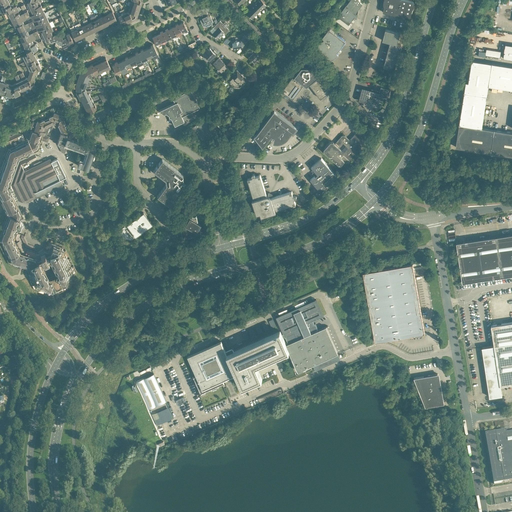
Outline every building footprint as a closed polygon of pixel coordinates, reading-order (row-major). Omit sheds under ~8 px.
[(38,0),(30,0),(30,1),(27,2),(28,5),(27,5),(28,8),(35,5),(33,3),(38,0)] [(42,7),(38,0),(33,3),(35,5),(28,8),(29,11),(31,10),(32,13),(33,12),(42,7)] [(142,0),(131,0),(132,0),(128,11),(123,14),(127,22),(136,18),(142,0)] [(251,7),(246,12),(252,18),(266,5),(260,0),(258,0),(252,6),(251,5),(250,7),(251,7)] [(354,12),(355,10),(356,10),(360,4),(361,5),(360,4),(361,2),(361,1),(361,0),(360,0),(350,0),(338,17),(351,26),(349,25),(355,17),(357,17),(358,15),(354,12)] [(410,19),(414,3),(414,1),(409,0),(384,0),(384,1),(384,2),(384,3),(384,4),(384,5),(384,7),(383,12),(410,19)] [(19,13),(18,11),(20,9),(19,6),(17,7),(16,5),(11,7),(10,7),(9,10),(9,11),(7,12),(9,17),(19,13)] [(201,19),(200,20),(203,27),(204,26),(206,27),(211,25),(212,22),(213,22),(210,15),(208,16),(207,12),(212,9),(210,5),(204,8),(202,9),(202,11),(203,11),(205,14),(200,16),(201,19)] [(34,17),(44,12),(42,7),(33,12),(34,14),(30,16),(30,18),(29,19),(27,19),(31,18),(32,19),(34,17)] [(116,20),(112,11),(107,14),(111,23),(116,20)] [(38,22),(47,17),(44,12),(34,17),(32,19),(33,20),(32,21),(32,22),(37,20),(38,22)] [(12,22),(22,17),(25,16),(24,13),(20,15),(19,13),(9,17),(12,22)] [(111,23),(107,14),(102,16),(106,25),(111,23)] [(127,22),(123,14),(118,16),(122,25),(127,22)] [(101,28),(97,19),(96,18),(95,15),(90,18),(92,21),(96,30),(101,28)] [(23,23),(22,21),(27,19),(25,16),(22,17),(12,22),(14,27),(23,23)] [(106,25),(102,16),(97,19),(101,28),(106,25)] [(39,27),(49,22),(47,17),(38,22),(39,24),(34,26),(35,28),(34,28),(32,29),(36,27),(36,28),(39,27)] [(217,29),(212,33),(214,35),(214,36),(217,39),(224,32),(225,34),(229,30),(226,27),(228,25),(225,21),(224,22),(223,23),(220,20),(214,26),(217,29)] [(96,30),(92,21),(87,24),(91,33),(96,30)] [(17,32),(27,27),(30,25),(29,22),(24,25),(23,23),(14,27),(17,32)] [(43,31),(52,27),(49,22),(39,27),(36,28),(37,30),(36,30),(37,32),(42,29),(42,31),(43,31)] [(183,22),(178,24),(182,33),(187,30),(183,22)] [(80,23),(76,24),(74,25),(76,28),(76,29),(80,38),(86,35),(81,26),(80,23)] [(178,24),(178,23),(175,24),(176,25),(173,27),(177,35),(182,33),(178,24)] [(91,33),(87,24),(81,26),(86,35),(91,33)] [(28,32),(27,30),(32,28),(30,25),(27,27),(17,32),(19,37),(28,32)] [(55,34),(52,27),(43,31),(42,31),(41,32),(42,34),(41,35),(42,38),(49,34),(50,37),(55,34)] [(177,35),(173,27),(168,29),(172,38),(177,35)] [(168,29),(167,28),(165,29),(165,30),(163,32),(167,40),(172,38),(168,29)] [(346,41),(329,28),(322,37),(324,39),(317,45),(329,61),(338,54),(337,52),(346,41)] [(80,38),(76,29),(71,31),(75,40),(80,38)] [(395,69),(400,49),(401,49),(401,46),(401,45),(397,44),(400,33),(386,29),(383,40),(390,42),(384,66),(395,69)] [(163,32),(162,30),(160,31),(160,33),(157,34),(162,43),(167,40),(163,32)] [(35,35),(34,32),(29,34),(28,32),(19,37),(21,42),(32,37),(35,35)] [(74,43),(69,33),(61,36),(64,42),(66,40),(70,49),(73,48),(72,44),(74,43)] [(162,43),(157,34),(152,37),(156,45),(162,43)] [(249,39),(250,37),(247,34),(239,41),(238,41),(237,41),(237,40),(236,40),(235,41),(235,42),(233,42),(226,38),(223,42),(225,43),(228,45),(229,46),(230,47),(231,47),(232,47),(232,46),(233,46),(233,47),(234,48),(235,48),(235,47),(236,48),(237,48),(238,48),(239,48),(240,48),(241,47),(241,46),(243,47),(243,46),(244,45),(245,44),(246,42),(247,41),(248,40),(249,39)] [(36,38),(35,35),(32,37),(21,42),(24,47),(33,42),(32,40),(33,40),(36,38)] [(64,42),(61,36),(61,37),(58,36),(56,41),(59,42),(58,44),(62,45),(64,48),(66,47),(67,50),(68,50),(70,49),(66,40),(64,42)] [(33,51),(38,49),(37,47),(38,46),(36,43),(34,44),(33,42),(24,47),(26,52),(28,51),(29,51),(32,52),(33,51)] [(511,44),(505,43),(503,58),(511,59),(511,44)] [(151,46),(148,47),(152,56),(154,59),(159,57),(153,44),(150,45),(151,46)] [(252,46),(247,51),(251,54),(248,57),(254,62),(260,56),(257,53),(258,52),(252,46)] [(152,56),(148,47),(143,50),(147,59),(152,56)] [(206,47),(200,53),(204,58),(206,56),(209,60),(215,54),(215,53),(216,52),(214,50),(213,51),(210,48),(209,49),(206,47)] [(138,52),(143,64),(149,62),(147,59),(143,50),(143,49),(140,50),(141,51),(138,52)] [(500,57),(501,51),(486,49),(485,55),(500,57)] [(30,58),(29,56),(34,53),(33,51),(32,52),(29,51),(28,51),(26,52),(27,54),(22,56),(25,61),(30,58)] [(138,52),(137,51),(135,52),(135,54),(133,55),(137,64),(138,67),(143,64),(138,52)] [(31,61),(36,58),(34,53),(29,56),(30,58),(25,61),(19,63),(20,67),(26,64),(27,65),(27,66),(32,63),(31,61)] [(137,64),(133,55),(128,57),(127,58),(132,66),(137,64)] [(127,58),(128,57),(127,56),(125,57),(125,59),(123,60),(127,69),(132,66),(127,58)] [(219,57),(213,63),(221,71),(223,69),(224,69),(225,70),(228,66),(219,57)] [(33,66),(39,63),(36,58),(31,61),(32,63),(27,66),(27,65),(23,67),(24,67),(25,70),(29,69),(30,71),(35,68),(33,66)] [(110,68),(108,63),(106,59),(101,61),(105,70),(110,68)] [(127,69),(123,60),(117,62),(121,71),(123,75),(128,72),(127,69)] [(494,130),(485,128),(482,128),(482,127),(482,125),(487,96),(487,95),(488,86),(511,89),(511,66),(472,60),(468,82),(466,82),(464,92),(455,147),(511,155),(511,132),(494,130),(494,129),(494,130)] [(105,70),(101,61),(96,64),(100,73),(105,70)] [(117,62),(117,61),(114,62),(115,64),(112,65),(116,74),(121,71),(117,62)] [(41,68),(39,63),(33,66),(35,68),(30,71),(29,74),(34,76),(35,73),(37,74),(38,70),(41,68)] [(100,73),(96,64),(93,65),(92,64),(90,65),(95,75),(100,73)] [(331,90),(311,64),(309,65),(304,65),(302,64),(282,90),(287,94),(285,95),(287,96),(288,95),(293,98),(305,82),(305,81),(309,81),(309,82),(320,98),(325,95),(326,96),(328,95),(327,93),(331,90)] [(95,75),(90,65),(85,68),(85,69),(83,71),(89,76),(92,75),(94,78),(96,77),(95,75)] [(89,76),(83,71),(81,74),(80,73),(78,79),(90,83),(91,82),(87,80),(89,76)] [(243,83),(249,77),(243,71),(240,74),(238,74),(236,71),(227,80),(231,83),(235,86),(239,86),(241,84),(242,85),(243,83)] [(30,82),(27,77),(25,78),(22,72),(19,74),(22,79),(25,84),(22,85),(25,91),(30,88),(27,83),(30,82)] [(18,82),(17,82),(13,84),(11,84),(4,82),(6,76),(0,73),(0,93),(13,98),(16,97),(15,95),(20,93),(18,88),(20,87),(18,82)] [(22,79),(20,80),(18,74),(15,76),(17,82),(18,82),(20,87),(18,88),(20,93),(25,91),(22,85),(25,84),(22,79)] [(90,85),(90,83),(78,79),(76,85),(77,85),(77,88),(85,88),(86,84),(90,85)] [(389,89),(381,87),(379,92),(378,96),(379,96),(387,98),(389,89)] [(86,91),(85,88),(77,88),(78,92),(76,92),(79,98),(89,93),(91,92),(90,90),(86,91)] [(169,115),(169,116),(169,117),(170,117),(170,118),(171,117),(175,125),(184,121),(182,116),(200,107),(191,89),(173,98),(175,102),(159,110),(164,114),(166,113),(169,115)] [(371,91),(363,89),(362,95),(360,95),(359,100),(363,101),(364,103),(363,104),(368,110),(370,109),(371,108),(374,106),(368,98),(372,96),(378,97),(379,96),(378,96),(379,92),(371,90),(371,91)] [(91,98),(89,93),(79,98),(80,100),(81,99),(83,102),(91,98)] [(94,103),(91,98),(83,102),(85,107),(94,103)] [(96,108),(94,103),(85,107),(88,113),(96,108)] [(55,125),(60,110),(57,109),(56,113),(54,112),(53,115),(49,117),(50,118),(47,120),(50,125),(53,124),(55,125)] [(63,111),(60,110),(55,125),(58,126),(60,128),(65,126),(64,123),(65,123),(63,119),(64,116),(62,115),(63,111)] [(293,134),(298,128),(275,110),(257,133),(254,136),(263,147),(264,146),(272,136),(273,137),(274,137),(273,143),(274,143),(275,143),(276,143),(277,143),(278,143),(279,143),(280,143),(281,143),(283,142),(284,142),(284,141),(285,141),(286,140),(287,139),(288,139),(289,138),(292,133),(293,134)] [(191,127),(202,144),(218,133),(206,117),(191,127)] [(50,125),(47,120),(45,121),(44,119),(40,121),(37,120),(36,123),(33,121),(31,124),(41,127),(42,125),(47,127),(47,126),(50,125)] [(31,124),(30,127),(34,129),(33,131),(44,134),(46,135),(49,128),(47,127),(42,125),(41,127),(31,124)] [(66,128),(65,126),(60,128),(61,131),(61,132),(66,133),(65,136),(74,139),(75,136),(72,135),(72,132),(70,131),(68,127),(66,128)] [(49,136),(44,134),(33,131),(33,132),(27,130),(27,131),(25,138),(24,139),(26,143),(29,141),(30,144),(33,143),(35,148),(39,146),(40,148),(42,147),(41,145),(42,142),(40,142),(40,139),(47,142),(49,136)] [(66,176),(57,158),(51,161),(50,158),(24,171),(19,161),(22,160),(23,162),(36,156),(33,149),(34,149),(35,148),(33,143),(30,144),(29,141),(26,143),(24,139),(25,138),(23,136),(22,134),(15,131),(7,135),(4,142),(4,143),(8,144),(7,146),(4,154),(4,155),(1,163),(0,166),(0,201),(3,208),(5,212),(17,206),(19,210),(20,211),(16,202),(16,201),(19,199),(26,202),(31,200),(63,184),(60,179),(66,176)] [(75,140),(74,139),(65,136),(66,133),(61,132),(57,143),(59,144),(64,145),(65,143),(67,144),(74,147),(87,151),(84,161),(79,160),(77,165),(86,168),(88,169),(96,147),(76,140),(75,140)] [(363,138),(358,133),(357,133),(356,133),(356,134),(350,140),(345,135),(344,135),(343,135),(342,135),(335,143),(333,142),(333,141),(332,141),(331,141),(330,142),(324,149),(324,150),(324,151),(338,164),(339,164),(339,165),(340,165),(341,165),(341,164),(342,164),(344,161),(346,162),(362,145),(360,144),(363,141),(364,140),(364,139),(364,138),(363,138)] [(65,153),(67,146),(67,144),(65,143),(64,145),(59,144),(58,145),(62,152),(65,153)] [(337,176),(321,158),(311,166),(317,173),(310,179),(320,191),(337,176)] [(184,184),(183,174),(162,159),(153,170),(165,179),(166,184),(157,196),(169,205),(184,184)] [(270,197),(273,194),(271,193),(269,192),(268,195),(267,195),(267,196),(260,175),(255,176),(255,175),(255,174),(254,174),(253,174),(252,174),(252,175),(252,176),(252,177),(248,179),(254,199),(252,200),(257,214),(258,213),(259,215),(261,215),(261,216),(275,212),(275,210),(296,204),(294,199),(296,199),(296,198),(297,198),(297,197),(297,196),(296,196),(295,196),(293,196),(292,191),(271,198),(270,197)] [(26,246),(37,250),(36,252),(24,247),(19,237),(20,234),(15,232),(21,229),(21,228),(25,226),(23,223),(22,220),(24,219),(20,211),(19,210),(17,206),(5,212),(6,214),(3,222),(2,222),(3,222),(0,229),(0,245),(9,264),(20,268),(25,270),(29,277),(35,290),(52,296),(60,292),(62,291),(70,287),(76,270),(63,244),(60,243),(51,240),(49,245),(45,243),(38,247),(28,243),(25,237),(25,235),(22,234),(21,237),(26,246)] [(143,212),(138,216),(118,230),(124,238),(131,239),(152,224),(143,212)] [(200,227),(202,223),(198,221),(197,215),(187,217),(188,223),(180,225),(183,238),(201,233),(200,227)] [(511,274),(511,233),(497,236),(503,276),(511,274)] [(503,276),(497,236),(477,239),(483,279),(503,276)] [(483,279),(477,239),(457,242),(463,282),(483,279)] [(425,333),(413,263),(363,272),(375,341),(425,333)] [(338,353),(326,326),(319,330),(315,323),(314,323),(313,320),(323,316),(316,299),(276,317),(283,333),(282,334),(280,330),(227,354),(221,341),(188,356),(203,389),(221,381),(227,378),(236,374),(242,388),(262,378),(256,365),(289,351),(298,371),(338,353)] [(494,345),(482,347),(490,397),(502,395),(501,384),(511,382),(511,321),(491,325),(494,345)] [(154,373),(144,378),(156,405),(166,401),(154,373)] [(442,391),(441,385),(440,386),(438,373),(414,378),(425,407),(443,404),(441,391),(442,391)] [(142,379),(137,381),(148,408),(153,406),(142,379)] [(186,400),(184,396),(176,399),(178,404),(186,400)] [(511,432),(507,433),(506,431),(486,434),(494,484),(511,481),(511,432)]
